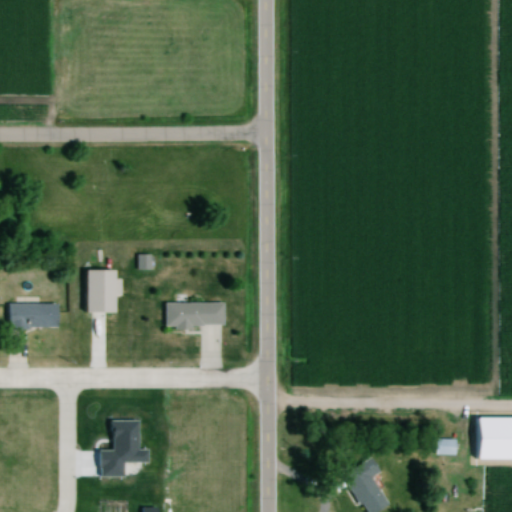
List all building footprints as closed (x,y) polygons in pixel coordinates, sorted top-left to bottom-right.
[(146,271),(146,256),(133,256),(133,271),(146,271)] [(52,328),(52,303),(0,303),(0,328),(52,328)] [(219,303),(159,303),(159,328),(219,328),(219,303)] [(470,416),(511,416),(511,456),(470,456),(470,416)] [(450,456),(450,440),(431,440),(431,456),(450,456)] [(370,511),(383,504),(367,478),(375,473),(365,457),(336,475),(358,511),(370,511)]
